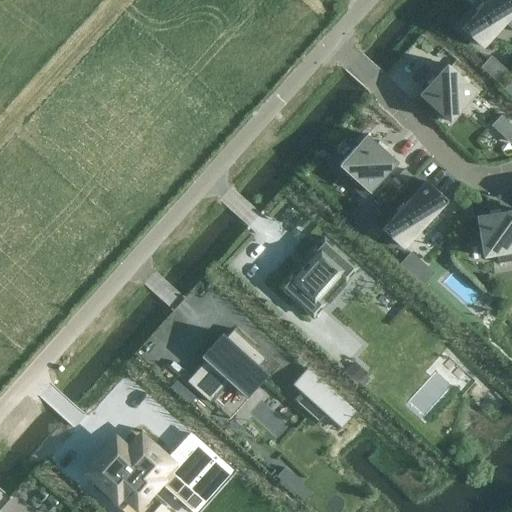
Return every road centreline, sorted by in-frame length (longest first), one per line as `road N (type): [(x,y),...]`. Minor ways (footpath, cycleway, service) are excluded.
road 1 (residential): [(0,413),(332,43)]
road 2 (residential): [(332,43),(445,156),(488,181),(511,178)]
